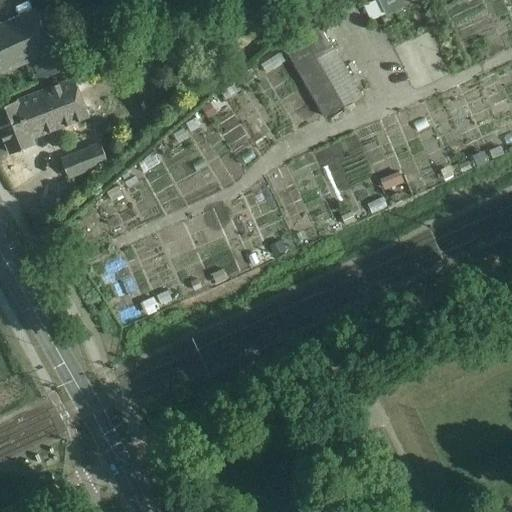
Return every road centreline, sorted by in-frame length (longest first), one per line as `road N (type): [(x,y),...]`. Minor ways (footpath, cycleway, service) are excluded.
road 1 (tertiary): [(117,460),(0,254)]
road 2 (unclassified): [(8,511),(117,460)]
